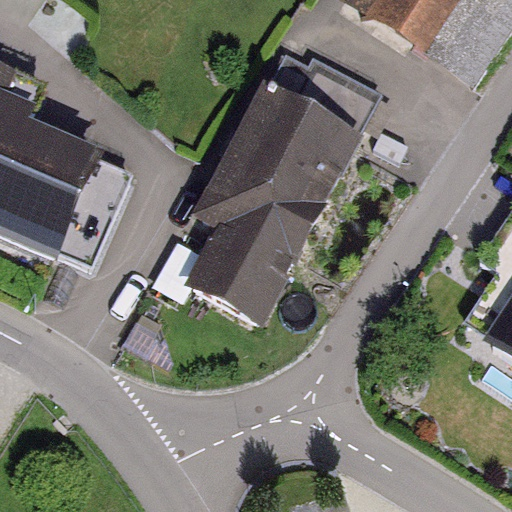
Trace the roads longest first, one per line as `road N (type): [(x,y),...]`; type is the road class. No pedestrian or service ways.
road 1 (residential): [(511,97),(305,414)]
road 2 (unclassified): [(0,333),(76,372),(158,478)]
road 3 (residential): [(305,414),(455,511)]
road 4 (residential): [(158,478),(270,422),(305,414)]
